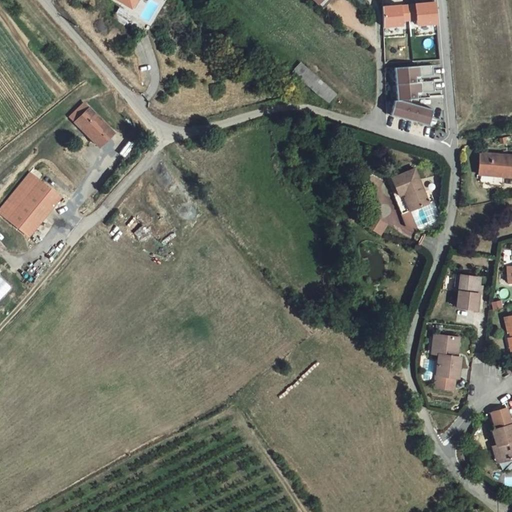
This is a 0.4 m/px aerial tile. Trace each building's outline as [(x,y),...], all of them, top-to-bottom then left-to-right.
[(436,6),(418,7),(420,30),(438,28),(436,6)] [(415,8),(386,9),(388,30),(417,26),(415,8)] [(116,20),(127,23),(130,13),(120,9),(116,20)] [(300,61),(291,71),(326,103),(335,93),(300,61)] [(420,70),(398,71),(399,87),(421,85),(420,70)] [(400,88),(401,102),(422,100),(421,88),(400,88)] [(96,133),(109,120),(87,99),(74,112),(96,133)] [(399,105),(395,116),(434,126),(438,115),(399,105)] [(348,140),(339,137),(336,147),(345,149),(348,140)] [(510,176),(511,154),(479,153),(478,172),(487,172),(488,176),(498,176),(510,176)] [(59,185),(37,167),(5,206),(27,224),(59,185)] [(412,168),(386,178),(395,199),(401,197),(408,211),(432,201),(428,190),(422,192),(412,168)] [(487,172),(478,172),(479,186),(488,186),(488,176),(487,172)] [(498,176),(488,176),(488,186),(499,186),(498,176)] [(378,234),(383,225),(375,218),(369,223),(362,221),(361,225),(378,234)] [(466,306),(484,307),(487,274),(468,274),(466,306)] [(0,276),(0,296),(10,286),(0,276)] [(511,313),(501,316),(505,331),(508,331),(511,345),(511,313)] [(473,348),(465,348),(465,334),(436,332),(435,351),(443,352),(441,382),(462,383),(463,373),(471,374),(473,348)] [(496,462),(511,457),(511,428),(505,406),(487,411),(492,428),(487,429),(496,462)]
